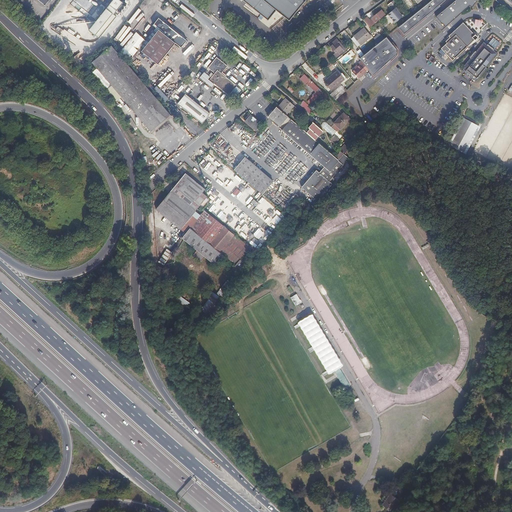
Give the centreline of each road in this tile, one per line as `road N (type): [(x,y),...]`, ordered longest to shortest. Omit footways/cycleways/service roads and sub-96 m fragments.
road 1 (motorway): [(243,483),(184,420),(143,354),(128,157),(91,102),(0,16)]
road 2 (motorway): [(248,511),(0,289)]
road 3 (motorway): [(0,107),(41,112),(83,142),(109,174),(118,216),(100,258),(75,273),(39,275),(0,254)]
road 4 (motorway): [(243,483),(0,262)]
road 5 (motorway): [(0,316),(220,511)]
road 6 (motorway): [(28,379),(178,511)]
road 7 (motorway): [(28,379),(62,421),(65,469),(37,504),(0,511)]
road 8 (unclassified): [(276,77),(158,177)]
road 9 (unknown): [(250,153),(291,185),(309,167),(272,127)]
road 10 (residential): [(178,0),(276,77)]
road 11 (unclassified): [(368,0),(276,77)]
